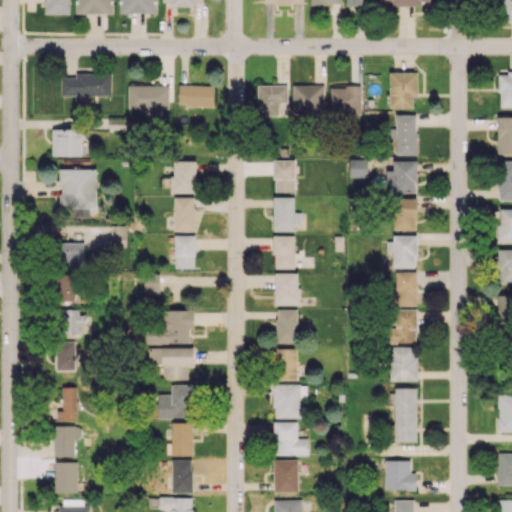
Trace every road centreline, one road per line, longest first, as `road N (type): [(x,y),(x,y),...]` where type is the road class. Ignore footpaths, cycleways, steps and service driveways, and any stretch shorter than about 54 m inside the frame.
road 1 (secondary): [(10,0),(9,511)]
road 2 (residential): [(459,0),(458,511)]
road 3 (residential): [(234,0),(235,511)]
road 4 (residential): [(511,46),(10,47)]
